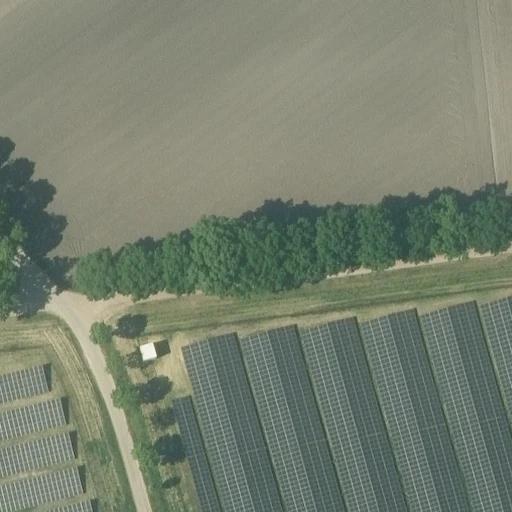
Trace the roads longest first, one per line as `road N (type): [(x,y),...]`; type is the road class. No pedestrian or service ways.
road 1 (track): [(0,307),(511,236)]
road 2 (unclassified): [(155,511),(119,374),(0,231)]
